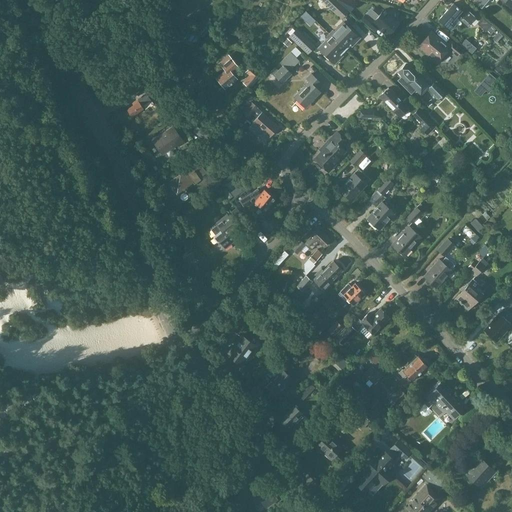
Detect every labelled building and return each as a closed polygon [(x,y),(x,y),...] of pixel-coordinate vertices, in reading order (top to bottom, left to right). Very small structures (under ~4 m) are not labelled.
[(321,0),(336,14),(342,7),(334,0),(321,0)] [(336,0),(349,12),(354,0),(336,0)] [(511,0),(500,0),(504,3),(511,10),(511,0)] [(453,3),(438,20),(450,31),(455,25),(452,22),(456,17),(459,20),(463,22),(465,20),(470,24),(475,18),(466,10),(464,13),(463,13),(461,11),(453,3)] [(367,13),(361,19),(371,28),(375,24),(386,33),(396,22),(383,11),(379,16),(375,20),(367,13)] [(305,12),(301,17),(309,25),(314,20),(305,12)] [(482,17),(477,24),(485,32),(486,30),(489,27),(491,25),(482,17)] [(332,30),(328,33),(344,49),(349,44),(356,36),(341,22),(333,31),(332,30)] [(182,36),(172,28),(167,34),(176,42),(182,36)] [(295,29),(289,36),(308,54),(314,47),(295,29)] [(457,57),(461,51),(451,42),(447,46),(430,32),(418,47),(431,57),(431,56),(437,61),(447,49),(457,57)] [(492,39),(496,42),(502,36),(498,32),(492,39)] [(344,49),(328,33),(325,37),(326,38),(317,47),(332,62),(339,54),(344,49)] [(473,47),(465,40),(460,44),(469,52),(473,47)] [(203,47),(198,53),(202,56),(207,51),(203,47)] [(300,54),(294,48),(279,63),(282,66),(277,70),(274,67),(270,72),(281,84),(291,74),(288,71),(298,61),(295,58),(300,54)] [(225,70),(215,78),(224,88),(236,79),(231,72),(238,67),(228,55),(219,62),(225,70)] [(402,75),(397,80),(410,94),(415,89),(418,92),(420,95),(430,86),(407,63),(406,63),(398,72),(402,75)] [(190,76),(195,71),(189,64),(184,69),(190,76)] [(248,75),(242,83),(249,89),(261,75),(250,65),(245,72),(248,75)] [(498,66),(494,70),(501,76),(505,71),(498,66)] [(138,74),(130,80),(135,86),(139,83),(140,84),(144,82),(138,74)] [(308,81),(293,96),(305,108),(320,93),(315,88),(320,83),(310,74),(305,79),(308,81)] [(483,80),(479,85),(488,93),(493,88),(483,80)] [(428,89),(438,99),(444,93),(433,83),(428,89)] [(385,88),(378,95),(379,96),(384,101),(392,109),(392,110),(399,117),(407,109),(412,114),(412,115),(422,126),(421,127),(420,128),(426,135),(428,133),(434,127),(428,121),(405,98),(402,100),(390,89),(388,91),(387,90),(386,89),(385,88)] [(145,94),(136,99),(141,106),(149,100),(150,99),(156,95),(152,89),(146,93),(145,94)] [(126,109),(131,117),(143,109),(141,106),(137,100),(132,104),(133,105),(126,109)] [(258,108),(252,103),(242,113),(247,118),(248,117),(253,122),(269,137),(278,127),(258,109),(258,108)] [(359,117),(379,118),(381,118),(371,108),(362,107),(359,110),(359,117)] [(178,146),(183,143),(172,127),(153,141),(162,154),(176,144),(178,146)] [(314,159),(329,172),(336,165),(334,163),(346,151),(342,148),(347,143),(336,132),(324,145),(326,147),(314,159)] [(184,153),(187,158),(197,151),(193,146),(184,153)] [(391,147),(387,151),(392,155),(395,152),(391,147)] [(349,162),(354,167),(365,155),(360,150),(349,162)] [(198,177),(205,173),(197,162),(188,168),(187,166),(179,171),(181,173),(168,182),(176,193),(183,188),(185,190),(200,179),(198,177)] [(369,180),(358,169),(354,173),(339,190),(350,200),(365,183),(366,184),(369,180)] [(162,171),(153,177),(155,179),(164,173),(162,171)] [(233,175),(229,179),(234,186),(239,182),(233,175)] [(216,178),(205,186),(209,192),(221,184),(216,178)] [(377,190),(382,195),(392,183),(387,179),(377,190)] [(427,183),(423,187),(429,193),(434,189),(427,183)] [(258,219),(274,198),(264,191),(261,195),(257,189),(246,196),(241,199),(239,201),(244,208),(249,205),(250,207),(248,209),(252,213),(251,214),(258,219)] [(384,199),(382,202),(367,218),(379,229),(393,212),(388,207),(390,205),(384,199)] [(407,218),(412,223),(421,212),(416,207),(407,218)] [(236,208),(231,212),(236,218),(242,213),(236,208)] [(208,229),(214,237),(217,241),(218,241),(224,248),(235,239),(229,231),(236,225),(234,222),(233,223),(227,215),(208,229)] [(170,222),(160,225),(165,243),(176,239),(170,222)] [(391,245),(403,255),(420,237),(408,226),(391,245)] [(317,241),(318,242),(323,247),(326,243),(326,244),(329,241),(316,229),(314,232),(311,229),(300,241),(299,240),(291,249),(297,254),(305,245),(310,249),(317,241)] [(454,245),(448,240),(447,239),(437,250),(444,255),(454,245)] [(307,259),(313,264),(322,252),(316,248),(307,259)] [(281,255),(277,261),(280,264),(285,258),(281,255)] [(476,275),(487,262),(482,258),(476,265),(471,270),(471,271),(476,275)] [(438,259),(423,276),(436,288),(451,270),(449,268),(440,261),(438,259)] [(321,269),(312,278),(323,289),(326,286),(327,287),(331,282),(330,282),(342,270),(340,269),(341,267),(338,265),(337,265),(333,261),(323,271),(321,269)] [(473,262),(467,268),(471,271),(471,270),(476,265),(473,262)] [(296,287),(303,292),(312,282),(306,276),(296,287)] [(455,299),(467,309),(481,292),(475,287),(478,284),(472,279),(455,299)] [(347,283),(339,292),(342,296),(345,299),(349,302),(352,305),(365,293),(355,283),(351,287),(347,283)] [(505,295),(498,302),(504,307),(507,304),(511,300),(510,299),(505,295)] [(350,325),(335,340),(341,346),(356,331),(357,332),(363,326),(372,335),(389,318),(380,309),(372,318),(368,313),(364,318),(361,320),(356,316),(356,315),(348,323),(350,325)] [(316,326),(322,320),(314,313),(309,318),(316,326)] [(499,314),(484,330),(496,341),(511,324),(499,314)] [(327,330),(333,336),(342,327),(336,321),(327,330)] [(301,331),(297,335),(301,339),(305,334),(301,331)] [(228,354),(241,365),(255,346),(241,336),(228,354)] [(327,343),(315,355),(319,360),(332,348),(327,343)] [(287,345),(280,353),(284,357),(292,349),(287,345)] [(367,356),(375,364),(379,359),(371,351),(367,356)] [(406,375),(412,381),(426,367),(427,367),(428,364),(424,360),(421,362),(417,357),(417,358),(413,354),(408,360),(411,363),(403,370),(402,369),(398,373),(402,377),(406,375)] [(339,356),(334,362),(342,370),(348,364),(339,356)] [(364,368),(359,363),(351,372),(356,376),(364,368)] [(363,374),(374,384),(381,375),(371,365),(363,374)] [(281,368),(263,386),(275,398),(293,379),(281,368)] [(308,381),(296,394),(303,400),(314,388),(318,391),(321,387),(312,378),(309,382),(308,381)] [(445,412),(453,419),(465,407),(444,385),(443,386),(439,382),(424,397),(427,400),(424,403),(420,407),(419,411),(420,415),(424,416),(428,415),(432,412),(438,418),(445,412)] [(390,397),(397,404),(406,396),(399,389),(390,397)] [(375,398),(367,405),(374,412),(380,407),(379,405),(380,404),(375,398)] [(294,405),(280,420),(287,428),(293,422),(297,426),(305,417),(301,414),(302,413),(294,405)] [(344,423),(352,432),(367,418),(359,409),(344,423)] [(335,441),(327,433),(316,446),(331,460),(344,446),(337,439),(335,441)] [(390,449),(399,457),(404,451),(407,454),(411,450),(399,440),(390,449)] [(361,487),(361,488),(365,492),(366,492),(367,493),(378,480),(382,484),(392,474),(387,470),(395,462),(383,451),(377,446),(370,454),(359,466),(363,470),(357,476),(358,478),(355,482),(361,487)] [(464,473),(479,487),(494,471),(479,457),(464,473)] [(271,462),(267,465),(275,474),(278,471),(271,462)] [(422,478),(432,487),(436,482),(442,488),(446,483),(431,469),(422,478)] [(436,482),(432,487),(438,492),(442,488),(436,482)] [(427,511),(441,498),(427,485),(402,511),(427,511)] [(277,500),(268,487),(257,495),(265,507),(277,500)]
